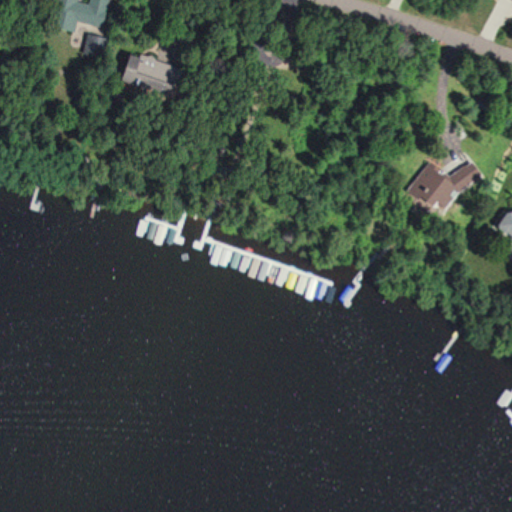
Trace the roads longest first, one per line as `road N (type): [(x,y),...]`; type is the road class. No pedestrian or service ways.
road 1 (residential): [(285,0),(151,169)]
road 2 (residential): [(332,0),(511,61)]
